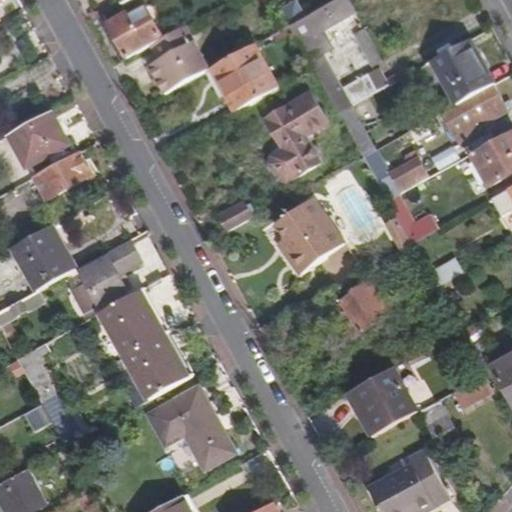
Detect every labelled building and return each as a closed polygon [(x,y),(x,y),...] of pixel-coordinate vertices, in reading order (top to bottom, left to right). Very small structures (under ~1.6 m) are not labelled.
[(349,0),(340,0),(293,26),(310,56),(318,70),(342,113),(388,87),(378,70),(377,71),(342,90),(323,56),(335,50),(324,31),(357,12),(349,0)] [(27,11),(0,26),(0,84),(10,79),(0,60),(0,51),(37,31),(27,11)] [(133,59),(155,47),(168,39),(158,22),(142,31),(132,13),(113,24),(133,59)] [(213,70),(189,28),(168,39),(155,47),(163,61),(153,67),(169,95),(213,70)] [(384,61),(367,31),(357,36),(374,66),(384,61)] [(473,40),(434,62),(458,106),(497,84),(473,40)] [(239,113),(318,70),(310,56),(275,75),(259,45),(216,69),(239,113)] [(315,88),(265,118),(283,149),(268,158),(285,188),(327,163),(312,138),(336,123),(315,88)] [(511,110),(499,88),(446,116),(454,132),(480,118),(484,125),(511,110)] [(53,112),(9,136),(27,170),(72,146),(53,112)] [(361,119),(349,125),(365,155),(377,148),(361,119)] [(511,134),(476,154),(494,187),(511,177),(511,134)] [(101,190),(81,155),(37,179),(57,214),(101,190)] [(402,195),(431,179),(420,159),(391,174),(402,195)] [(391,174),(379,181),(390,201),(402,195),(391,174)] [(472,199),(481,194),(476,184),(467,189),(472,199)] [(278,223),(286,236),(294,247),(286,253),(300,273),(346,243),(315,199),(278,223)] [(222,216),(231,232),(255,218),(246,203),(222,216)] [(415,245),(442,229),(434,215),(406,230),(413,243),(415,245)] [(55,225),(22,244),(48,288),(76,272),(61,248),(66,245),(55,225)] [(406,229),(395,236),(402,249),(413,243),(406,230),(406,229)] [(294,247),(286,236),(278,241),(286,253),(294,247)] [(131,242),(108,255),(111,259),(83,275),(89,284),(75,292),(88,316),(130,294),(121,277),(143,264),(131,242)] [(0,257),(0,273),(1,276),(8,272),(0,257)] [(457,260),(431,274),(439,288),(466,274),(457,260)] [(0,273),(0,314),(31,297),(19,277),(6,284),(1,276),(0,273)] [(361,334),(402,311),(394,297),(388,300),(384,294),(377,298),(370,286),(343,301),(361,334)] [(169,334),(145,290),(104,313),(128,357),(169,334)] [(41,292),(31,297),(0,314),(0,322),(1,325),(46,300),(41,292)] [(329,307),(323,295),(309,303),(316,314),(329,307)] [(261,329),(270,345),(319,319),(316,314),(309,303),(261,329)] [(463,332),(436,346),(462,392),(488,378),(463,332)] [(128,357),(127,358),(152,402),(194,379),(169,334),(128,357)] [(511,358),(497,367),(511,394),(511,358)] [(421,414),(395,369),(356,391),(382,436),(421,414)] [(462,392),(457,395),(465,410),(497,393),(488,378),(462,392)] [(185,434),(206,471),(238,454),(202,389),(152,416),(167,443),(171,442),(185,434)] [(443,403),(422,414),(431,430),(452,419),(443,403)] [(37,428),(41,426),(54,419),(45,404),(28,413),(37,428)] [(54,419),(41,426),(57,455),(69,448),(54,419)] [(461,434),(452,419),(431,430),(440,446),(461,434)] [(185,434),(171,442),(193,478),(206,471),(185,434)] [(411,459),(414,465),(372,487),(384,511),(418,511),(421,511),(422,511),(427,511),(450,501),(423,452),(411,459)] [(31,469),(0,485),(0,495),(9,510),(44,491),(31,469)] [(195,511),(187,497),(159,511),(195,511)]
